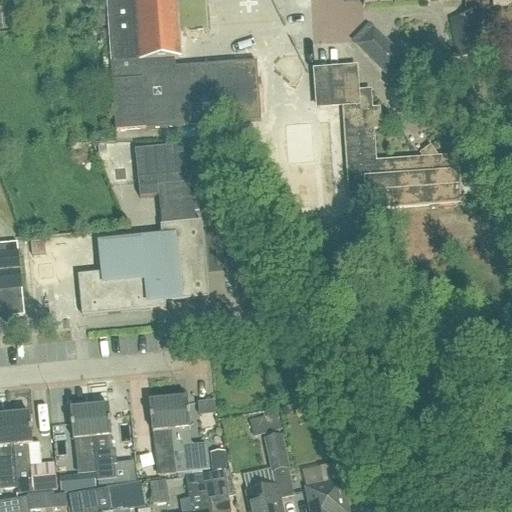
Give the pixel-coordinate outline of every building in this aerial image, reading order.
[(106,0),(116,135),(261,125),(257,66),(175,71),(175,62),(180,62),(176,0),(106,0)] [(511,0),(491,0),(492,9),(511,8),(511,0)] [(493,53),(489,54),(482,14),(449,20),(457,59),(470,57),(475,84),(498,80),(493,53)] [(387,78),(403,62),(369,29),(353,45),(387,78)] [(359,96),(358,73),(358,71),(315,74),(318,111),(344,109),(350,196),(364,195),(364,198),(366,198),(367,213),(461,207),(460,187),(477,186),(476,158),(458,159),(376,164),(374,133),(382,132),(380,113),(373,114),(372,95),(359,96)] [(166,306),(209,301),(202,225),(196,225),(195,216),(200,216),(196,176),(186,177),(183,148),(136,153),(141,201),(159,199),(162,229),(161,229),(162,241),(101,247),(104,277),(79,279),(83,320),(167,312),(166,306)] [(46,258),(45,244),(30,245),(32,259),(46,258)] [(0,323),(7,329),(14,319),(24,318),(24,315),(17,248),(17,246),(0,247),(0,323)] [(348,253),(350,266),(367,263),(365,249),(348,253)] [(169,403),(176,477),(178,477),(178,476),(209,473),(207,448),(194,449),(190,446),(189,432),(191,432),(188,402),(169,403)] [(159,479),(176,477),(169,403),(150,405),(153,436),(155,436),(159,479)] [(43,425),(42,409),(32,409),(33,425),(43,425)] [(109,409),(90,411),(95,463),(96,475),(97,483),(97,484),(115,483),(132,481),(131,466),(116,467),(115,454),(112,454),(111,440),(112,440),(109,409)] [(90,411),(71,413),(77,477),(96,475),(95,463),(90,411)] [(278,416),(250,423),(254,440),(282,433),(278,416)] [(30,417),(11,419),(16,471),(18,491),(18,497),(57,493),(54,466),(31,469),(29,448),(33,447),(30,417)] [(11,419),(0,420),(0,492),(18,491),(16,471),(11,419)] [(282,511),(281,504),(295,501),(289,472),(281,438),(265,441),(273,475),(277,491),(247,497),(249,511),(282,511)] [(225,458),(211,460),(212,473),(226,472),(225,458)] [(324,489),(306,493),(310,511),(347,511),(345,504),(363,496),(347,465),(320,471),(324,489)] [(186,479),(190,502),(191,511),(210,511),(209,506),(228,502),(223,474),(186,479)] [(94,478),(60,481),(61,494),(95,492),(94,478)] [(154,508),(169,505),(165,483),(149,486),(154,508)] [(110,511),(129,511),(145,509),(141,485),(108,491),(110,511)] [(110,511),(108,491),(69,497),(71,511),(110,511)] [(29,511),(30,511),(28,500),(0,505),(0,511),(29,511)] [(191,511),(190,502),(181,504),(182,511),(191,511)]
